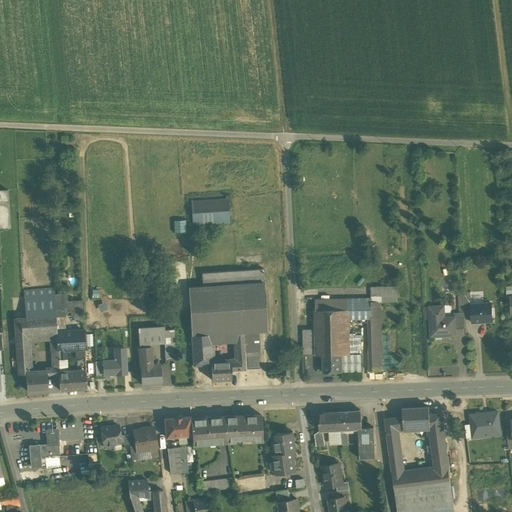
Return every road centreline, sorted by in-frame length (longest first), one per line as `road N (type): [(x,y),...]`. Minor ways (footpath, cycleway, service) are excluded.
road 1 (secondary): [(298,395),(0,413)]
road 2 (track): [(0,125),(285,137)]
road 3 (residential): [(298,395),(285,137)]
road 4 (track): [(285,137),(511,146)]
road 5 (secondary): [(511,387),(298,395)]
road 6 (track): [(285,137),(270,0)]
